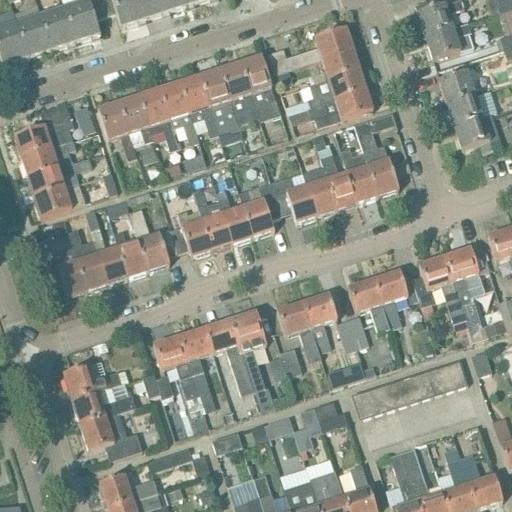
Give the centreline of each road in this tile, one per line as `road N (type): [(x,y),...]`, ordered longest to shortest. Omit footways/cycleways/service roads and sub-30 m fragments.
road 1 (residential): [(442,219),(194,293),(23,355)]
road 2 (residential): [(0,111),(329,0)]
road 3 (residential): [(442,219),(372,0)]
road 4 (residential): [(71,511),(23,355)]
